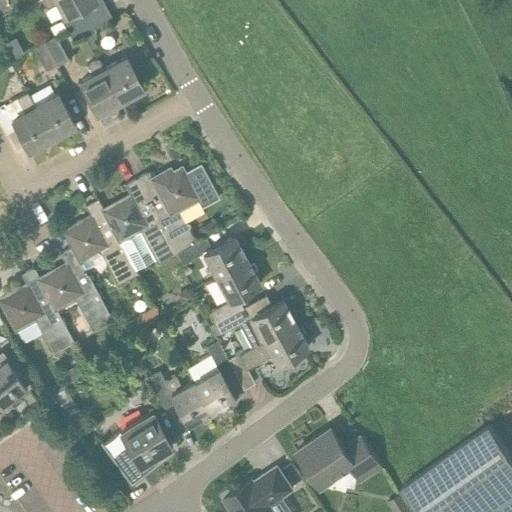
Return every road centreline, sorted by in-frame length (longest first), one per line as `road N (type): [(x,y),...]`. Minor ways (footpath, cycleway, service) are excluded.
road 1 (residential): [(174,493),(337,375),(357,335),(198,96)]
road 2 (residential): [(27,186),(198,96)]
